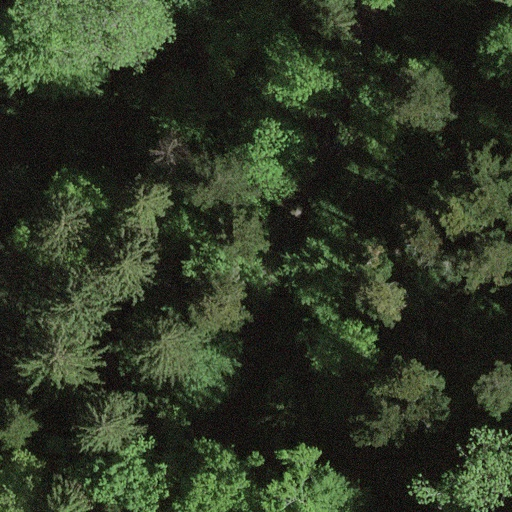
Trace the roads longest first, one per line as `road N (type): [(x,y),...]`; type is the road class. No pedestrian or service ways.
road 1 (track): [(223,511),(324,245),(437,0)]
road 2 (track): [(0,230),(209,0)]
